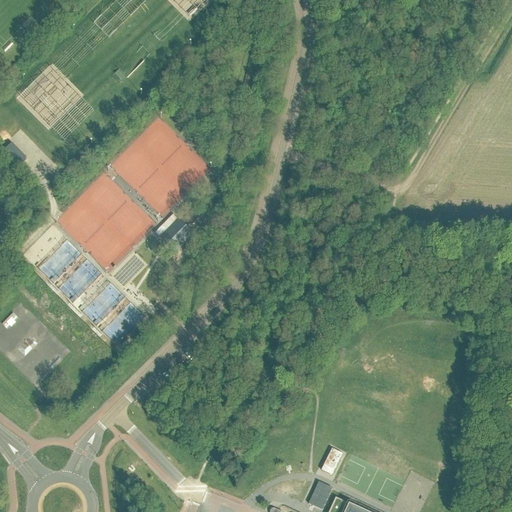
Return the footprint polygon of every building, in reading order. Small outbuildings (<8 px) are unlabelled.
[(12,144),(0,155),(0,156),(14,170),(26,158),(12,144)] [(191,226),(197,219),(192,214),(186,221),(191,226)] [(197,238),(192,234),(178,220),(159,239),(174,253),(186,240),(191,244),(197,238)] [(7,333),(17,321),(12,316),(2,328),(7,333)] [(24,344),(17,352),(25,359),(32,351),(24,344)] [(332,450),(321,471),(331,476),(342,455),(332,450)] [(317,484),(308,505),(321,511),(331,490),(317,484)] [(364,511),(335,499),(329,511),(364,511)]
